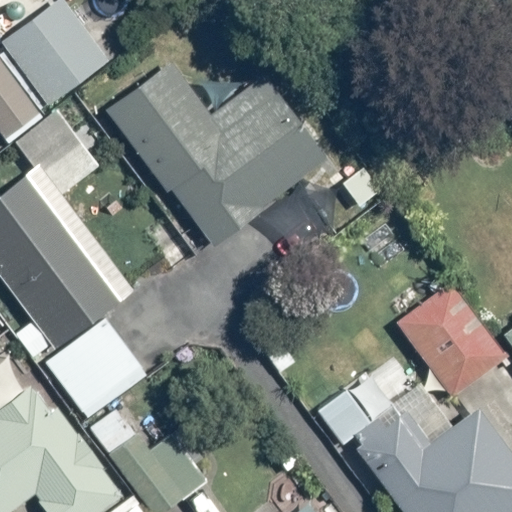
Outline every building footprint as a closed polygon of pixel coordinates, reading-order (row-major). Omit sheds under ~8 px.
[(108,60),(63,0),(57,0),(0,42),(0,43),(46,106),(108,60)] [(169,60),(103,105),(212,246),(328,161),(263,76),(211,115),(169,60)] [(36,113),(0,63),(0,133),(3,137),(36,113)] [(131,290),(36,164),(0,189),(0,275),(54,348),(131,290)] [(505,355),(448,280),(394,320),(450,396),(505,355)] [(511,323),(500,333),(511,349),(511,323)] [(36,381),(0,406),(0,511),(8,511),(30,496),(41,511),(97,511),(120,496),(36,381)] [(121,399),(84,427),(149,511),(163,511),(191,490),(121,399)] [(404,411),(353,447),(400,511),(511,511),(511,457),(476,407),(427,443),(404,411)] [(287,430),(264,448),(285,476),(308,458),(287,430)] [(142,511),(131,497),(111,511),(142,511)]
